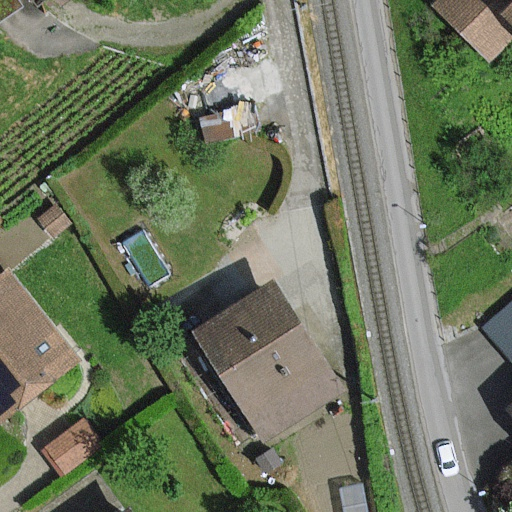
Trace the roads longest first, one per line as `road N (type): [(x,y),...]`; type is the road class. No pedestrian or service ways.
road 1 (residential): [(369,0),(422,330),(467,511)]
road 2 (track): [(281,0),(312,175),(301,223),(276,253)]
